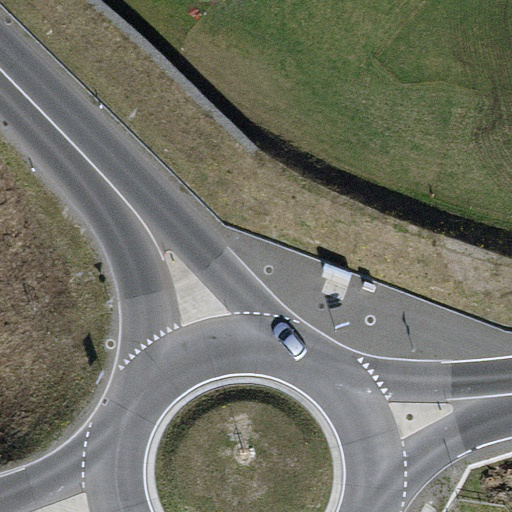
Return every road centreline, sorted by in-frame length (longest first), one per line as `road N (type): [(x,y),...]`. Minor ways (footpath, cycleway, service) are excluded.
road 1 (unclassified): [(0,64),(156,231),(218,334)]
road 2 (secondary): [(218,334),(177,349),(143,376),(119,413),(110,455),(114,499)]
road 3 (secondary): [(361,411),(338,374),(303,347),(262,334),(218,334)]
road 4 (secondary): [(511,389),(361,411)]
